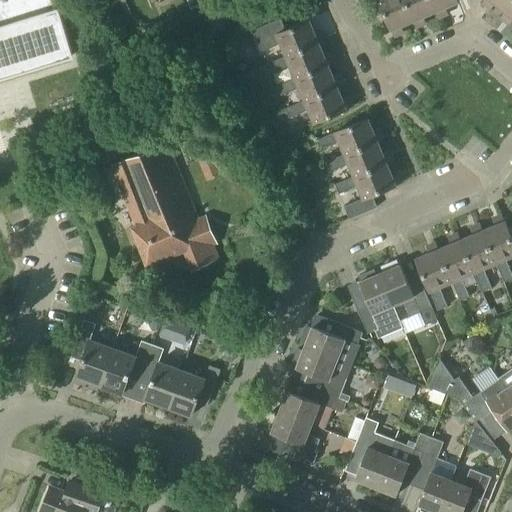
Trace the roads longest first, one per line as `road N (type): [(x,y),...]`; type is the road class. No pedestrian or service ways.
road 1 (residential): [(209,466),(249,363),(275,355),(319,258),(485,173),(511,147)]
road 2 (residential): [(24,416),(18,374),(45,228),(24,169)]
road 3 (residential): [(511,68),(476,37),(384,73),(342,0)]
road 4 (tertiary): [(24,416),(48,411),(209,466)]
road 5 (tertiary): [(209,466),(325,511)]
